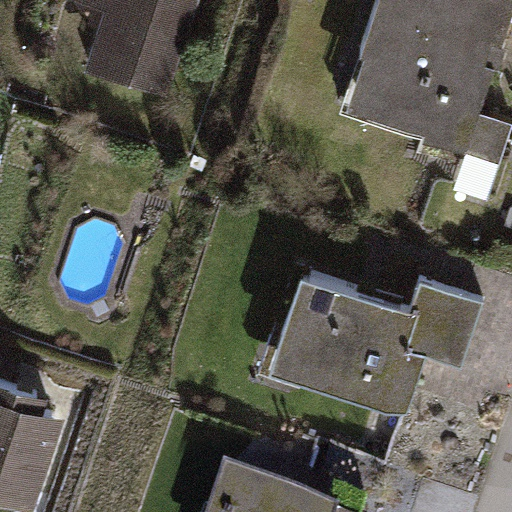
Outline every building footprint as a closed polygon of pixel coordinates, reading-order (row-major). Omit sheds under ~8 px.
[(98,0),(114,5),(96,61),(163,81),(188,0),(98,0)] [(511,0),(379,0),(348,93),(429,121),(423,137),(468,152),(511,23),(511,0)] [(282,331),(313,341),(301,377),(397,407),(414,354),(461,369),(484,296),(422,277),(411,312),(299,277),(282,331)] [(45,396),(0,380),(0,491),(26,500),(54,415),(40,410),(45,396)] [(225,474),(213,511),(334,511),(335,509),(225,474)]
